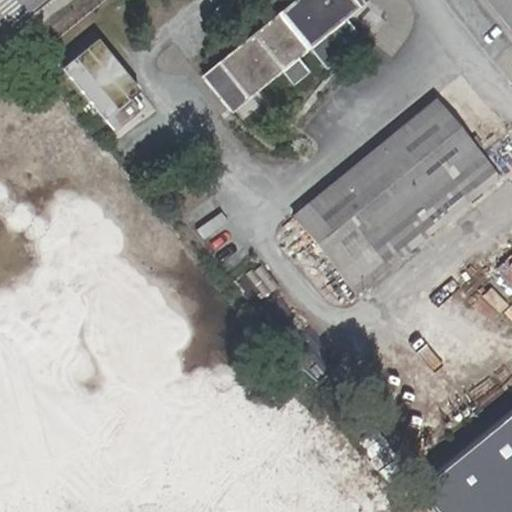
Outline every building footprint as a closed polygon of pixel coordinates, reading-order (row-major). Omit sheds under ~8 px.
[(361,0),(298,0),(202,78),(232,114),(282,73),(299,60),(310,50),(346,21),(365,5),(361,0)] [(449,0),(467,26),(484,14),(473,0),(449,0)] [(511,0),(486,0),(511,31),(511,0)] [(223,5),(215,11),(230,29),(238,23),(223,5)] [(310,50),(326,71),(344,56),(338,49),(357,34),(346,21),(310,50)] [(282,73),(294,87),(310,74),(299,60),(282,73)] [(340,272),(479,158),(435,103),(294,217),(340,272)] [(496,178),(479,158),(340,272),(356,293),(496,178)] [(0,511),(96,511),(0,392),(0,320),(36,365),(37,388),(49,402),(67,402),(83,423),(84,445),(99,464),(111,454),(157,511),(159,511),(208,473),(129,376),(140,367),(11,208),(0,217),(0,511)] [(511,511),(511,398),(421,472),(453,511),(511,511)]
